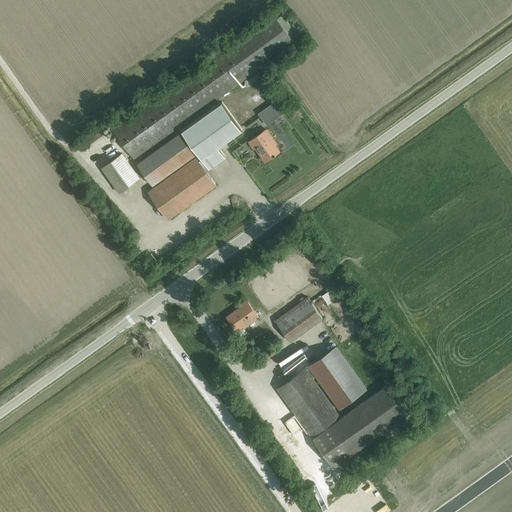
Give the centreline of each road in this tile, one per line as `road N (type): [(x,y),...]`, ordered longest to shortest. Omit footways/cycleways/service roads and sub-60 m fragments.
road 1 (unclassified): [(0,414),(511,48)]
road 2 (unknown): [(177,287),(326,470)]
